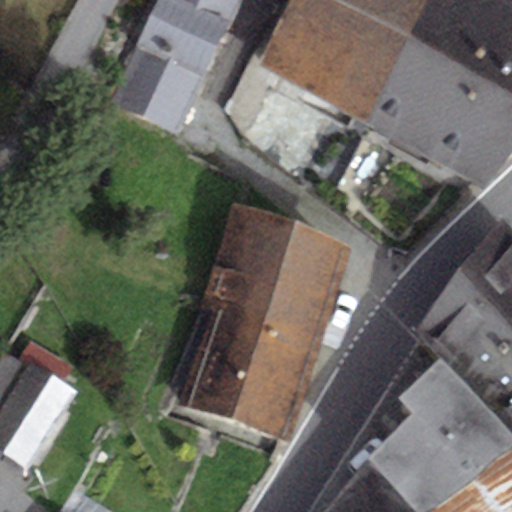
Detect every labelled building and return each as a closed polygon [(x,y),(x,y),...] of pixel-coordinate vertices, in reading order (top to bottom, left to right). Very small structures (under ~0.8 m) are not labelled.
[(159,0),(113,100),(181,132),(243,0),(159,0)] [(511,144),(511,1),(509,0),(288,0),(256,58),(480,181),(511,144)] [(352,244),(235,204),(201,305),(213,309),(182,401),(286,436),(352,244)] [(440,355),(511,430),(511,221),(506,215),(418,331),(440,355)] [(1,349),(0,349),(0,448),(28,465),(73,390),(61,382),(72,365),(29,340),(18,359),(1,349)] [(409,408),(368,455),(414,511),(511,511),(511,430),(440,355),(400,396),(409,408)] [(414,511),(368,455),(323,511),(414,511)]
